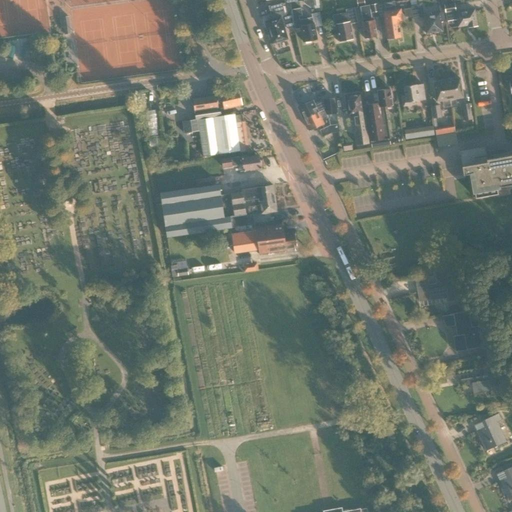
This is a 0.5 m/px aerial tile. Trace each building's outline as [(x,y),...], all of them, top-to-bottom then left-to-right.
[(377,3),(379,17),(384,16),(384,23),(387,39),(401,37),(398,21),(402,20),(400,11),(396,12),(394,1),(384,2),(377,3)] [(285,17),(281,3),(268,7),(270,14),(267,15),(268,20),(267,21),(265,21),(271,43),(286,39),(284,32),(283,28),(293,26),(291,16),(286,18),(285,17)] [(379,17),(377,3),(370,4),(360,6),(362,19),(364,19),(365,22),(361,22),(364,39),(376,36),(373,20),(372,20),(371,18),(379,17)] [(411,5),(411,9),(413,18),(423,17),(426,34),(442,31),(441,23),(446,22),(443,5),(439,5),(440,12),(430,13),(430,14),(423,15),(422,7),(421,3),(416,4),(415,4),(413,4),(411,4),(411,5)] [(456,13),(454,3),(444,4),(447,20),(456,19),(457,27),(468,25),(468,27),(477,26),(474,9),(456,13)] [(312,17),(309,18),(299,20),(298,16),(302,15),(300,7),(291,9),(292,17),(295,29),(300,28),(303,42),(316,40),(312,17)] [(357,22),(354,8),(346,10),(346,12),(332,15),(334,25),(336,25),(338,35),(336,35),(338,41),(340,41),(353,39),(350,24),(357,22)] [(69,16),(59,17),(61,27),(64,27),(64,34),(71,33),(69,16)] [(446,80),(449,99),(451,106),(456,106),(455,98),(462,97),(460,78),(446,80)] [(451,106),(449,99),(446,80),(433,82),(436,101),(442,100),(443,108),(451,106)] [(425,99),(423,84),(416,85),(416,84),(403,86),(405,95),(402,95),(403,105),(414,104),(413,101),(425,99)] [(196,120),(219,116),(217,99),(217,102),(222,101),(224,108),(241,104),(238,90),(228,93),(227,88),(225,87),(220,88),(219,90),(220,95),(216,95),(193,98),(196,120)] [(392,104),(390,88),(376,90),(378,102),(366,104),(371,141),(389,138),(385,106),(392,104)] [(366,130),(360,92),(344,95),(347,115),(353,114),(355,124),(354,124),(357,144),(368,143),(367,130),(366,130)] [(323,108),(326,114),(336,113),(333,97),(324,98),(314,103),(312,100),(298,106),(303,118),(323,108)] [(472,119),(470,104),(462,105),(465,120),(472,119)] [(441,117),(439,105),(431,106),(433,118),(434,128),(437,128),(435,117),(441,117)] [(158,108),(145,110),(149,135),(162,133),(158,108)] [(323,108),(303,118),(309,130),(321,124),(323,128),(319,130),(322,136),(331,132),(339,131),(338,123),(330,125),(328,119),(326,114),(323,108)] [(219,116),(196,120),(182,121),(184,132),(199,130),(203,156),(240,151),(234,114),(219,116)] [(435,135),(433,126),(424,127),(426,137),(435,135)] [(202,155),(198,132),(190,134),(195,156),(202,155)] [(438,135),(436,136),(438,147),(457,144),(455,132),(438,135)] [(511,154),(486,159),(484,146),(460,151),(463,166),(461,166),(463,175),(471,173),(475,198),(498,194),(496,187),(511,184),(511,154)] [(248,156),(247,155),(241,156),(221,159),(222,167),(238,165),(239,171),(261,168),(259,155),(248,156)] [(213,184),(212,177),(196,179),(197,186),(213,184)] [(176,190),(160,192),(166,237),(224,228),(225,228),(222,206),(220,195),(221,195),(219,184),(196,187),(176,190)] [(274,198),(272,184),(264,186),(264,184),(256,185),(257,187),(241,189),(242,191),(221,195),(220,195),(222,206),(244,202),(244,201),(258,199),(259,200),(274,198)] [(69,197),(66,195),(63,196),(61,200),(61,203),(64,205),(68,204),(70,201),(69,197)] [(276,211),(274,198),(259,200),(259,205),(251,206),(252,214),(253,214),(261,213),(261,215),(269,214),(268,212),(276,211)] [(247,225),(244,202),(222,206),(225,228),(247,225)] [(284,233),(282,223),(255,227),(255,231),(258,249),(258,252),(259,254),(286,250),(286,248),(296,247),(294,232),(284,233)] [(255,231),(231,235),(234,253),(258,249),(255,231)] [(246,271),(260,269),(259,261),(245,263),(246,271)] [(188,275),(187,268),(177,269),(177,264),(171,265),(172,277),(188,275)] [(455,300),(449,267),(434,269),(436,282),(416,286),(418,301),(446,296),(447,301),(455,300)] [(471,327),(468,311),(453,314),(454,320),(455,325),(457,335),(453,336),(455,351),(483,346),(479,325),(471,327)] [(498,393),(493,360),(485,361),(486,366),(482,367),(483,375),(460,379),(461,385),(472,383),(474,392),(490,390),(491,394),(498,393)] [(501,420),(498,413),(482,420),(485,425),(486,427),(476,431),(485,451),(506,442),(497,422),(501,420)] [(511,465),(505,469),(508,476),(499,480),(508,500),(511,497),(511,465)]
